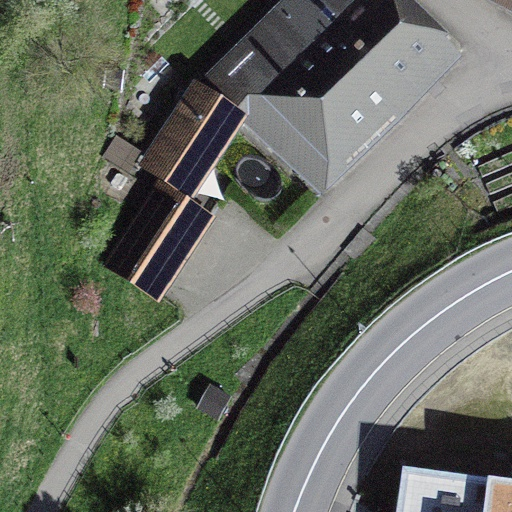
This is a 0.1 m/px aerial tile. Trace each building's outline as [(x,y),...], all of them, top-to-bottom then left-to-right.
[(284,0),(277,8),(321,49),(380,104),(440,41),(396,0),(284,0)] [(321,49),(277,8),(209,80),(244,112),(312,177),(380,104),(321,49)] [(244,112),(209,80),(196,93),(149,163),(190,190),(234,123),(244,112)] [(205,222),(157,190),(112,260),(160,292),(205,222)] [(511,511),(511,481),(403,466),(396,511),(511,511)]
